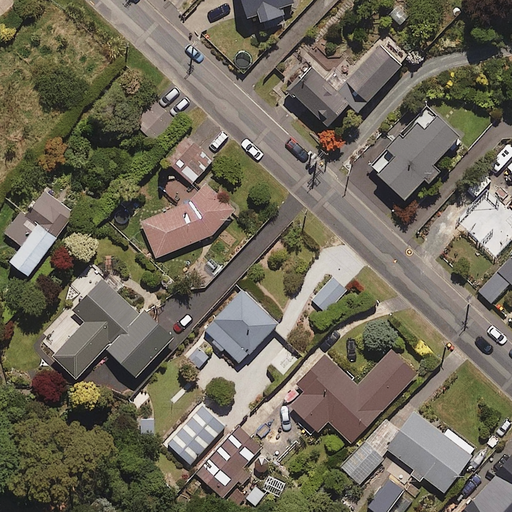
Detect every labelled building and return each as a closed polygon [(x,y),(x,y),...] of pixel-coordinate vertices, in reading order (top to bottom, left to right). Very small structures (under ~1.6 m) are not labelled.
[(296,5),(295,0),(245,0),(251,20),(263,16),(265,25),(287,18),(284,8),(296,5)] [(412,58),(386,36),(340,90),(314,68),(292,93),(334,129),(344,118),(353,126),(412,58)] [(167,112),(155,100),(134,121),(158,143),(172,129),(161,118),(167,112)] [(463,139),(429,107),(373,167),(410,202),(430,181),(434,185),(444,174),(437,168),(463,139)] [(215,162),(188,137),(167,161),(194,185),(215,162)] [(217,235),(239,212),(209,184),(191,202),(142,223),(158,261),(217,235)] [(511,226),(511,189),(510,189),(494,207),(483,197),(461,222),(492,249),(511,226)] [(78,217),(45,193),(30,213),(26,210),(7,235),(24,248),(12,264),(32,278),(78,217)] [(348,291),(335,278),(313,300),(327,313),(348,291)] [(143,317),(104,282),(75,313),(88,324),(55,359),(79,381),(108,350),(140,380),(176,340),(147,313),(143,317)] [(215,340),(212,343),(224,354),(227,351),(241,366),(281,326),(244,290),(205,329),(215,340)] [(300,358),(286,346),(271,362),(285,374),(300,358)] [(212,359),(197,347),(186,361),(200,373),(212,359)] [(418,376),(393,353),(361,388),(327,357),(299,387),(306,394),(293,408),(321,434),(331,423),(355,445),(418,376)] [(285,401),(277,393),(257,413),(265,421),(285,401)] [(227,428),(204,407),(170,445),(192,466),(227,428)] [(416,471),(410,478),(421,486),(426,479),(446,495),(479,453),(450,430),(446,436),(418,414),(390,451),(416,471)] [(197,473),(224,500),(239,484),(243,488),(254,477),(245,468),(274,438),(263,427),(254,436),(243,425),(197,473)] [(384,461),(367,445),(344,469),(362,485),(384,461)] [(511,511),(511,460),(465,511),(511,511)] [(289,485),(269,474),(262,488),(282,498),(289,485)] [(336,495),(325,486),(311,502),(322,511),(336,495)]
